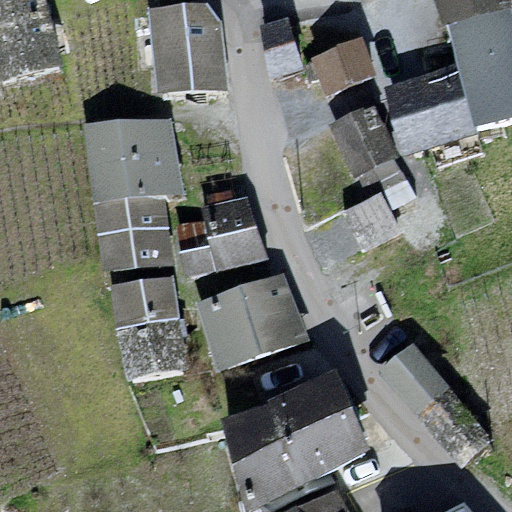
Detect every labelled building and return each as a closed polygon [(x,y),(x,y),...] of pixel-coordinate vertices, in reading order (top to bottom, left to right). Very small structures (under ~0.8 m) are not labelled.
[(0,0),(0,79),(58,66),(41,0),(0,0)] [(511,33),(502,0),(442,0),(461,66),(383,88),(401,152),(511,119),(511,33)] [(204,6),(150,9),(156,97),(223,93),(219,28),(204,6)] [(301,69),(287,23),(264,31),(274,78),(301,69)] [(361,40),(314,58),(327,92),(374,74),(361,40)] [(422,207),(371,108),(328,130),(363,198),(301,230),(324,273),(397,236),(391,223),(422,207)] [(91,132),(104,268),(166,262),(159,193),(174,192),(167,124),(91,132)] [(218,268),(263,258),(248,198),(235,201),(232,189),(208,196),(210,207),(204,209),(207,220),(218,268)] [(188,276),(218,268),(207,220),(177,227),(188,276)] [(309,340),(287,272),(195,302),(218,370),(309,340)] [(171,281),(114,290),(128,382),(186,373),(171,281)] [(485,434),(413,347),(385,370),(458,457),(485,434)] [(337,378),(229,425),(250,506),(370,454),(337,378)] [(340,511),(329,489),(284,511),(340,511)] [(466,511),(453,493),(426,511),(466,511)]
